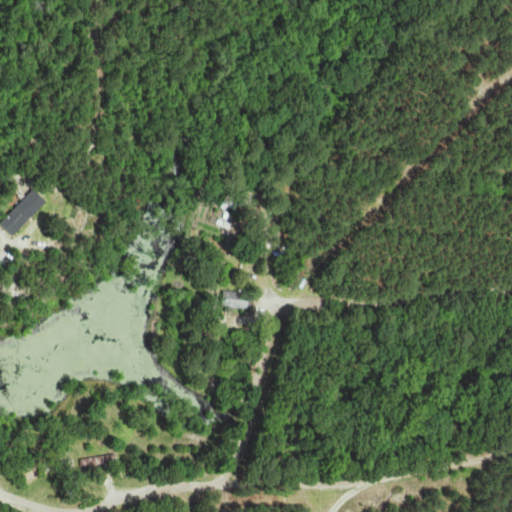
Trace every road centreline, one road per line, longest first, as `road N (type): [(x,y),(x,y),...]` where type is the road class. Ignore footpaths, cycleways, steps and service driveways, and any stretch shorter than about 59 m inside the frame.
road 1 (residential): [(511,446),(402,478),(139,494),(75,511)]
road 2 (residential): [(226,489),(249,431),(274,302),(288,294),(511,295)]
